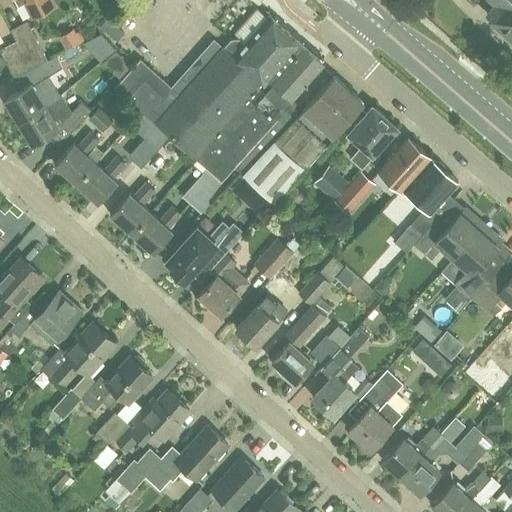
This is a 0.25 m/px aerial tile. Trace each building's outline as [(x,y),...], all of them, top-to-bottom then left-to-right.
[(37,15),(53,6),(49,0),(15,0),(19,7),(30,1),(37,15)] [(212,20),(222,9),(212,0),(199,0),(195,4),(212,20)] [(511,0),(494,0),(497,2),(487,14),(501,26),(502,31),(508,37),(511,36),(511,0)] [(243,174),(244,173),(287,126),(278,118),(282,114),(261,95),(269,86),(267,85),(272,80),(291,97),(322,61),(270,14),(244,44),(239,39),(231,39),(224,47),(224,46),(171,106),(162,99),(172,88),(139,59),(115,87),(208,169),(223,182),(236,166),(243,174)] [(124,33),(107,19),(100,27),(117,41),(124,33)] [(32,68),(48,60),(27,21),(11,29),(17,40),(32,68)] [(52,58),(61,53),(80,43),(75,32),(56,42),(58,46),(48,51),(52,58)] [(32,68),(17,40),(0,49),(14,77),(32,68)] [(48,60),(32,68),(14,77),(14,78),(21,89),(5,99),(19,121),(31,114),(45,104),(34,86),(37,84),(43,77),(63,67),(57,56),(48,60)] [(334,75),(287,126),(244,173),(268,195),(275,202),(337,132),(364,102),(334,75)] [(46,104),(45,104),(31,114),(19,121),(33,143),(47,135),(59,146),(95,106),(87,99),(84,102),(83,101),(72,112),(62,95),(46,104)] [(113,119),(99,106),(88,118),(103,131),(113,119)] [(362,169),(374,155),(398,128),(373,106),(348,133),(364,147),(352,160),(362,169)] [(77,183),(104,152),(95,144),(99,139),(91,132),(78,146),(74,142),(55,163),(77,183)] [(157,176),(182,148),(170,137),(145,165),(157,176)] [(400,188),(429,155),(408,137),(379,170),(400,188)] [(143,164),(157,150),(146,140),(133,155),(143,164)] [(104,152),(77,183),(98,203),(118,181),(113,177),(126,163),(118,155),(113,160),(104,152)] [(430,212),(458,181),(431,157),(404,188),(430,212)] [(334,199),(348,181),(330,164),(314,182),(334,199)] [(223,182),(208,169),(184,196),(202,212),(226,185),(222,182),(223,182)] [(349,212),(375,183),(361,171),(336,200),(349,212)] [(244,173),(243,174),(231,187),(255,209),(268,195),(244,173)] [(132,233),(151,212),(142,203),(155,189),(147,182),(134,196),(129,192),(110,213),(132,233)] [(151,212),(132,233),(154,253),(173,231),(169,227),(181,213),(173,206),(160,220),(151,212)] [(456,259),(485,226),(464,208),(444,232),(434,223),(423,235),(411,224),(395,242),(407,253),(414,244),(432,259),(442,248),(456,259)] [(211,271),(226,254),(225,253),(243,232),(233,223),(229,228),(222,222),(209,238),(197,227),(168,261),(174,267),(172,269),(184,280),(203,259),(211,266),(209,269),(210,270),(210,269),(211,270),(210,270),(211,271)] [(485,226),(456,259),(466,269),(456,280),(461,285),(452,295),(453,302),(461,309),(472,297),(474,299),(494,277),(492,274),(481,265),(502,242),(485,226)] [(295,252),(293,251),(299,245),(293,238),(290,241),(289,240),(286,244),(278,236),(254,263),(271,278),(295,252)] [(226,254),(211,271),(216,275),(200,294),(222,314),(240,294),(239,293),(249,282),(231,267),(235,262),(226,253),(226,254)] [(313,302),(345,266),(346,264),(334,253),(300,291),(313,302)] [(0,311),(8,319),(45,278),(21,257),(0,280),(0,288),(7,295),(0,302),(0,311)] [(494,277),(474,299),(493,316),(502,306),(497,302),(503,295),(511,302),(511,275),(504,285),(494,277)] [(0,357),(5,352),(6,353),(21,336),(20,335),(30,324),(53,344),(82,312),(59,291),(50,301),(41,294),(0,339),(0,357)] [(278,320),(287,311),(267,293),(236,328),(257,346),(279,321),(278,320)] [(319,295),(313,302),(311,304),(312,305),(286,334),(291,338),(272,360),(296,381),(313,362),(298,348),(326,316),(325,316),(332,307),(319,295)] [(81,398),(96,381),(88,374),(116,343),(93,323),(66,353),(60,348),(41,369),(31,380),(38,386),(46,377),(43,374),(45,372),(51,378),(54,374),(65,384),(80,367),(87,373),(72,389),(71,388),(46,415),(52,421),(44,429),(49,434),(63,418),(63,419),(82,398),(81,398)] [(324,364),(350,335),(338,324),(329,335),(327,334),(310,352),(324,364)] [(350,335),(324,364),(321,367),(331,376),(313,397),(334,416),(356,391),(345,381),(358,366),(349,358),(350,357),(349,356),(370,335),(359,325),(350,335)] [(101,376),(96,381),(81,398),(82,398),(93,408),(102,399),(112,408),(122,396),(128,402),(152,376),(144,368),(145,366),(146,363),(138,356),(135,357),(133,359),(130,356),(107,382),(101,376)] [(388,400),(403,383),(387,369),(348,411),(357,419),(349,429),(371,449),(403,414),(388,400)] [(164,439),(190,410),(168,390),(131,430),(143,442),(154,430),(164,439)] [(497,402),(484,391),(477,399),(490,410),(497,402)] [(453,406),(447,413),(443,409),(432,422),(443,431),(454,419),(454,418),(460,412),(453,406)] [(96,458),(108,443),(127,422),(115,411),(96,432),(102,438),(93,448),(96,451),(92,455),(96,458)] [(163,459),(147,477),(161,489),(171,478),(173,480),(184,468),(197,480),(228,445),(207,426),(180,457),(171,448),(162,458),(163,459)] [(401,477),(441,433),(434,427),(423,439),(422,438),(415,446),(404,436),(383,460),(401,477)] [(448,439),(441,433),(401,477),(420,494),(441,470),(431,461),(438,452),(437,451),(448,439)] [(484,447),(469,433),(450,454),(468,470),(487,449),(484,447)] [(163,459),(162,458),(150,448),(132,468),(129,466),(106,491),(112,496),(121,504),(131,492),(146,476),(147,477),(163,459)] [(234,510),(264,477),(242,457),(212,490),(234,510)] [(440,511),(458,511),(490,477),(483,471),(472,483),(471,483),(464,491),(453,481),(432,504),(440,511)] [(75,480),(66,473),(52,488),(61,496),(75,480)] [(497,484),(490,477),(458,511),(487,511),(480,505),(488,497),(486,495),(497,484)] [(201,488),(178,511),(201,511),(213,499),(201,488)] [(296,511),(299,509),(277,489),(255,511),(296,511)]
